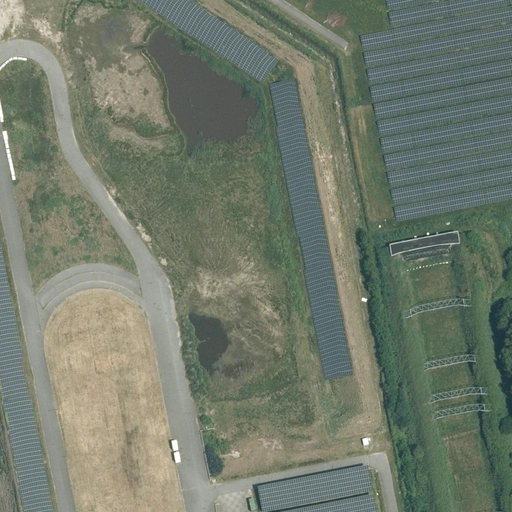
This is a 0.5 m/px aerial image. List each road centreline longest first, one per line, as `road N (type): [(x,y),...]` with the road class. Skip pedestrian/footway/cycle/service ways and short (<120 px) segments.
road 1 (unknown): [(200,511),(153,273),(69,151),(45,59),(23,49),(0,56)]
road 2 (unknown): [(32,335),(67,511)]
road 3 (unknown): [(0,164),(32,335)]
road 4 (unknown): [(32,335),(57,296),(88,281),(114,282),(160,310)]
